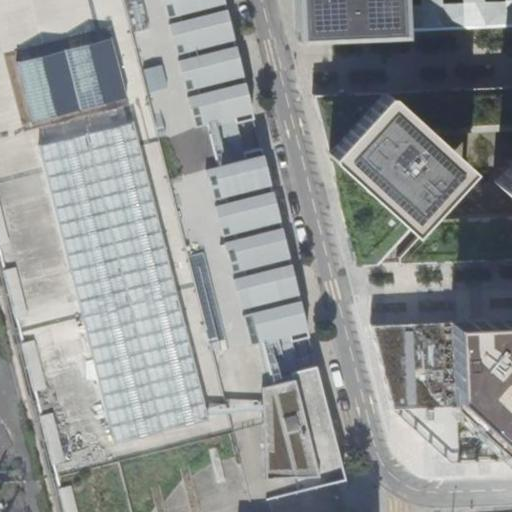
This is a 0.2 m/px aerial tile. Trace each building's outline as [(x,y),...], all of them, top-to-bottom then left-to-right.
[(374,511),(375,511),(374,511),(352,511),(221,0),(0,0),(0,310),(51,511),(374,511)] [(511,0),(290,0),(292,37),(331,35),(401,33),(443,31),(490,29),(511,28),(511,0)] [(511,86),(377,91),(306,93),(321,151),(349,266),(368,265),(402,229),(460,166),(416,126),(511,122),(511,86)] [(511,160),(490,183),(511,202),(511,223),(420,227),(385,265),(511,260),(511,160)] [(511,321),(364,327),(385,412),(443,466),(511,463),(511,321)]
